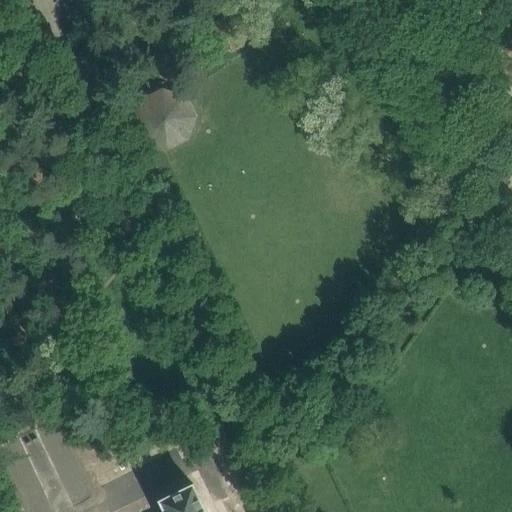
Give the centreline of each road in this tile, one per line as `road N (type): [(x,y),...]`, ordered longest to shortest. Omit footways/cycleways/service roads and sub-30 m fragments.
road 1 (residential): [(294,511),(112,143),(38,16)]
road 2 (residential): [(511,207),(390,0)]
